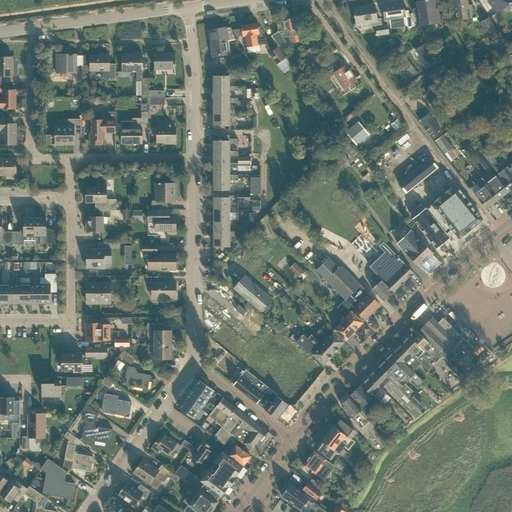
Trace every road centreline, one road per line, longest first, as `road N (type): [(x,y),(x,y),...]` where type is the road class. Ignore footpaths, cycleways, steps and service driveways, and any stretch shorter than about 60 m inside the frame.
road 1 (residential): [(194,363),(195,67),(186,6)]
road 2 (residential): [(291,439),(416,304),(511,220)]
road 3 (residential): [(0,323),(70,318),(71,200)]
road 4 (tertiary): [(0,32),(186,6)]
road 5 (residential): [(88,511),(194,363)]
road 6 (residential): [(70,158),(30,154),(30,51)]
road 7 (residential): [(291,439),(194,363)]
